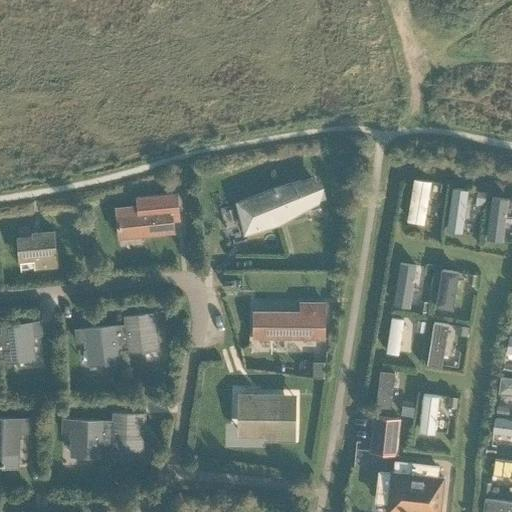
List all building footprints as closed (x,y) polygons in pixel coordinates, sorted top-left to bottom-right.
[(425,222),(432,180),(415,176),(408,218),(425,222)] [(275,193),(238,203),(245,232),(280,222),(277,211),(318,200),(312,177),(274,187),(275,193)] [(435,178),(430,219),(439,220),(444,179),(435,178)] [(462,230),(469,188),(454,186),(447,228),(462,230)] [(118,237),(174,231),(172,219),(179,219),(176,194),(137,198),(138,207),(115,209),(118,237)] [(504,239),(509,197),(493,195),(487,237),(504,239)] [(33,237),(18,238),(20,258),(34,257),(35,268),(57,266),(57,265),(56,255),(55,251),(53,232),(33,234),(33,237)] [(410,306),(417,264),(401,261),(394,303),(410,306)] [(453,308),(459,271),(442,268),(436,305),(453,308)] [(309,312),(254,312),(254,337),(324,337),(325,303),(309,303),(309,312)] [(120,326),(123,347),(129,346),(130,351),(155,348),(152,326),(157,326),(155,314),(126,317),(127,325),(120,326)] [(399,353),(404,317),(393,315),(387,351),(399,353)] [(443,365),(450,322),(434,320),(427,362),(443,365)] [(3,335),(0,335),(0,357),(6,357),(6,361),(31,358),(29,337),(41,335),(40,323),(2,327),(3,335)] [(120,326),(76,331),(78,343),(90,342),(92,363),(118,360),(116,348),(123,347),(120,326)] [(390,413),(396,372),(383,370),(377,411),(390,413)] [(511,393),(511,376),(503,375),(500,391),(511,393)] [(436,432),(441,394),(425,392),(420,430),(436,432)] [(241,396),(241,425),(266,425),(266,433),(266,438),(293,438),(293,418),(281,418),(281,397),(241,396)] [(107,423),(107,444),(113,444),(113,448),(138,449),(139,428),(143,428),(144,415),(114,415),(114,423),(107,423)] [(373,416),(369,452),(397,455),(401,419),(373,416)] [(511,433),(511,418),(495,416),(493,431),(511,433)] [(0,453),(15,454),(15,432),(20,432),(29,433),(30,420),(0,418),(0,453)] [(63,421),(63,433),(71,434),(75,434),(74,455),(99,456),(100,444),(107,444),(107,423),(71,421),(63,421)] [(511,474),(511,459),(496,457),(494,473),(511,474)] [(378,473),(375,501),(387,502),(385,511),(437,511),(442,477),(438,477),(421,475),(422,464),(396,462),(395,473),(393,472),(390,472),(390,474),(378,473)] [(489,511),(511,511),(511,500),(485,496),(483,511),(489,511)]
